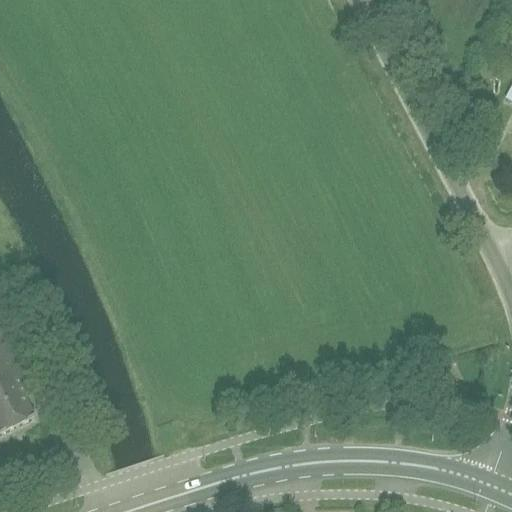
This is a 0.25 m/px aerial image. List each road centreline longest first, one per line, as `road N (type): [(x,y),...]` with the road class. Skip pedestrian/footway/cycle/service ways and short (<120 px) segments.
road 1 (track): [(0,77),(72,215),(177,462)]
road 2 (primary): [(133,511),(258,472),(331,462),(435,469),(490,486)]
road 3 (unclassified): [(492,255),(355,0)]
